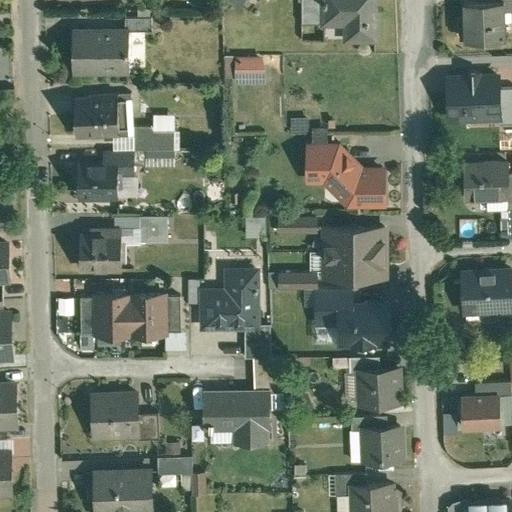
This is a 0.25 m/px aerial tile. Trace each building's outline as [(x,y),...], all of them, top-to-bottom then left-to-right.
[(303,0),(303,22),(323,22),(322,0),(303,0)] [(322,0),(323,22),(347,22),(347,38),(377,38),(376,0),(322,0)] [(504,0),(466,1),(466,39),(505,39),(504,0)] [(153,16),(127,16),(127,28),(131,28),(131,29),(153,29),(153,16)] [(127,28),(75,28),(76,70),(131,70),(131,29),(131,28),(127,28)] [(229,55),(230,83),(260,81),(259,53),(229,55)] [(496,142),(511,141),(511,85),(496,86),(495,70),(435,73),(438,144),(476,143),(475,129),(495,128),(496,142)] [(133,91),(91,93),(91,96),(76,96),(78,132),(101,131),(101,129),(116,127),(116,133),(130,133),(129,99),(133,99),(133,91)] [(155,123),(136,123),(136,147),(176,147),(176,128),(155,128),(155,123)] [(385,168),(364,168),(340,144),(311,144),(311,177),(326,177),(350,201),(385,201),(385,168)] [(105,161),(81,162),(81,194),(119,195),(119,172),(135,172),(136,151),(105,151),(105,161)] [(509,162),(467,163),(468,196),(509,195),(510,195),(510,173),(509,162)] [(318,213),(282,213),(282,230),(314,230),(318,227),(318,213)] [(241,234),(262,234),(262,214),(241,214),(241,234)] [(168,215),(140,215),(140,227),(154,227),(154,240),(168,240),(168,215)] [(134,226),(94,227),(94,235),(82,235),(83,268),(123,267),(122,234),(134,234),(134,226)] [(386,226),(327,226),(328,250),(386,250),(386,226)] [(0,277),(11,277),(9,242),(0,242),(0,277)] [(386,250),(328,250),(328,274),(386,274),(386,250)] [(203,285),(204,319),(257,318),(256,267),(223,268),(224,285),(203,285)] [(315,269),(282,269),(282,286),(317,286),(318,286),(318,272),(315,269)] [(511,269),(464,272),(466,309),(484,308),(484,311),(499,310),(499,307),(511,306),(511,269)] [(318,286),(317,286),(318,310),(341,310),(341,303),(354,303),(354,286),(318,286)] [(132,292),(98,293),(98,295),(99,331),(99,332),(133,332),(132,292)] [(166,292),(132,292),(133,332),(167,331),(167,330),(166,294),(166,292)] [(182,294),(166,294),(167,330),(183,330),(182,294)] [(98,295),(82,295),(83,331),(99,331),(98,295)] [(354,303),(341,303),(341,310),(341,340),(355,340),(355,342),(375,342),(375,340),(389,340),(389,303),(354,303)] [(0,312),(0,356),(13,356),(11,312),(6,312),(0,312)] [(465,348),(441,349),(442,362),(465,361),(465,348)] [(287,355),(255,356),(256,390),(270,390),(270,391),(289,391),(287,355)] [(381,355),(351,355),(351,372),(361,372),(361,370),(381,370),(381,355)] [(402,404),(401,370),(381,370),(361,370),(361,372),(363,400),(375,400),(375,404),(402,404)] [(511,378),(477,381),(477,394),(501,393),(511,392),(511,378)] [(0,383),(0,424),(18,424),(16,383),(0,383)] [(235,391),(233,390),(211,390),(212,428),(216,428),(216,425),(244,425),(244,439),(268,439),(268,425),(270,425),(270,407),(270,391),(270,390),(256,390),(251,390),(250,391),(250,393),(235,393),(235,391)] [(140,391),(94,392),(96,432),(98,433),(115,432),(141,431),(142,431),(141,411),(140,391)] [(289,391),(270,391),(270,407),(288,407),(289,407),(289,391)] [(477,394),(463,395),(464,412),(465,412),(465,426),(503,425),(501,393),(477,394)] [(161,410),(141,411),(142,431),(141,431),(141,436),(162,436),(161,410)] [(383,416),(353,417),(353,431),(366,431),(365,429),(384,429),(383,416)] [(384,429),(365,429),(366,431),(367,460),(405,459),(405,451),(403,451),(403,428),(384,429)] [(0,452),(0,491),(12,491),(10,452),(0,452)] [(193,453),(159,454),(160,471),(194,470),(193,453)] [(153,467),(128,468),(128,471),(119,471),(119,469),(97,471),(99,504),(134,502),(134,510),(154,509),(153,467)] [(369,485),(368,473),(336,474),(337,495),(355,495),(354,486),(369,485)] [(369,485),(354,486),(355,495),(355,501),(359,501),(359,511),(395,511),(399,509),(398,500),(393,496),(392,485),(369,485)] [(511,511),(511,502),(511,499),(468,501),(468,511),(511,511)]
